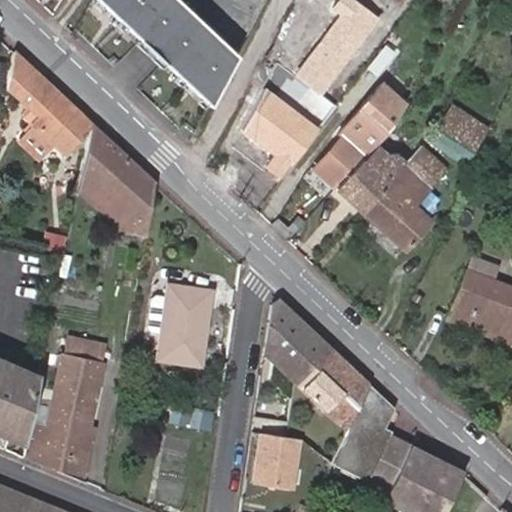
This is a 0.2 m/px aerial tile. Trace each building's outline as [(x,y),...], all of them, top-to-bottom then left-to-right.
[(238,54),(179,0),(97,0),(211,105),(238,54)] [(377,19),(351,0),(339,0),(332,10),(338,15),(295,72),(322,92),(377,19)] [(92,123),(13,49),(7,87),(30,107),(22,115),(33,125),(18,141),(39,159),(54,142),(66,152),(92,123)] [(508,66),(494,61),(489,73),(503,79),(508,66)] [(315,168),(337,187),(376,146),(377,144),(387,134),(407,104),(384,84),(339,134),(342,137),(315,168)] [(318,128),(269,93),(241,132),(271,154),(262,167),(281,180),(318,128)] [(453,108),(434,139),(465,159),(485,128),(453,108)] [(156,183),(92,123),(80,176),(132,218),(125,228),(124,228),(147,234),(156,183)] [(337,187),(363,210),(389,182),(401,169),(406,163),(396,154),(387,153),(377,144),(376,146),(337,187)] [(389,182),(363,210),(404,248),(429,219),(427,217),(434,209),(431,206),(438,198),(428,188),(430,186),(428,184),(444,166),(422,146),(406,163),(401,169),(389,182)] [(132,218),(80,176),(77,190),(125,228),(132,218)] [(293,232),(304,220),(298,215),(287,227),(293,232)] [(45,233),(42,248),(62,252),(65,237),(45,233)] [(446,316),(511,341),(511,287),(466,271),(446,316)] [(159,357),(200,362),(209,291),(169,285),(159,357)] [(370,386),(278,299),(270,306),(263,352),(348,430),(370,386)] [(67,337),(63,355),(100,363),(104,345),(67,337)] [(21,455),(42,463),(45,452),(81,460),(93,399),(100,363),(63,355),(48,431),(27,427),(25,436),(21,455)] [(0,358),(0,362),(8,364),(6,370),(38,375),(2,359),(0,358)] [(0,388),(0,446),(2,447),(4,433),(25,436),(27,427),(38,375),(6,370),(3,389),(0,388)] [(392,406),(370,386),(348,430),(332,461),(350,470),(368,479),(383,448),(377,444),(384,430),(380,428),(392,406)] [(212,412),(173,406),(170,423),(209,429),(212,412)] [(391,433),(384,430),(377,444),(383,448),(368,479),(388,489),(384,498),(412,511),(442,511),(463,472),(420,451),(420,450),(390,435),(391,433)] [(299,438),(260,432),(252,482),(292,488),(299,438)] [(45,452),(42,463),(78,471),(81,460),(45,452)] [(368,479),(350,470),(342,486),(360,495),(368,479)] [(20,511),(27,496),(0,485),(0,511),(20,511)] [(64,511),(27,496),(20,511),(64,511)]
